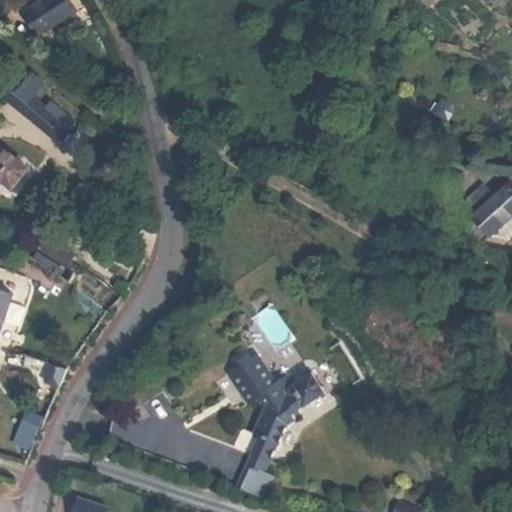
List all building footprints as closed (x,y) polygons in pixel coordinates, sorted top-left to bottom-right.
[(36,0),(19,12),(32,35),(73,9),(67,0),(36,0)] [(18,83),(5,98),(60,142),(76,122),(51,101),(46,107),(33,95),(43,83),(33,75),(23,87),(18,83)] [(449,104),(442,99),(434,113),(447,121),(452,113),(449,104)] [(0,171),(15,184),(30,165),(7,147),(0,142),(0,171)] [(492,196),(468,217),(486,237),(511,212),(511,184),(509,181),(492,196)] [(458,205),(468,217),(492,196),(481,185),(458,205)] [(72,268),(75,263),(66,257),(71,249),(42,231),(34,244),(72,268)] [(0,286),(0,319),(12,291),(0,286)] [(248,452),(267,460),(274,442),(275,442),(284,421),(293,415),(290,410),(323,387),(309,368),(291,381),(285,372),(272,381),(252,352),(226,371),(247,400),(255,394),(260,401),(257,407),(247,430),(239,426),(231,444),(248,452)] [(43,377),(58,381),(67,364),(49,358),(43,377)] [(267,460),(248,452),(244,463),(262,470),(267,460)] [(106,511),(108,508),(78,497),(72,511),(106,511)]
